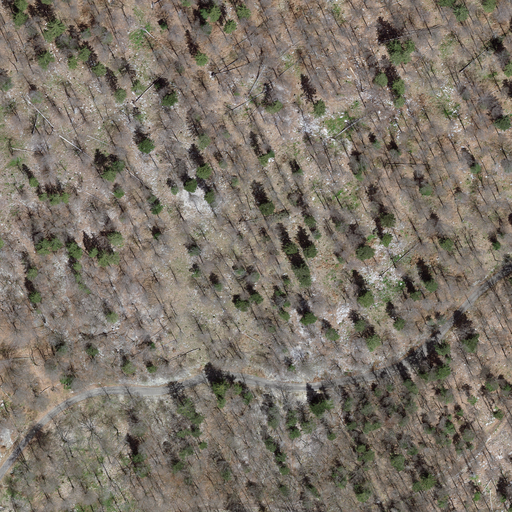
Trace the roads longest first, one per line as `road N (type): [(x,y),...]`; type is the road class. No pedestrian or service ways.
road 1 (track): [(511,267),(413,359),(302,388),(232,373),(78,398),(20,448),(0,477)]
road 2 (track): [(511,412),(465,463),(382,511)]
